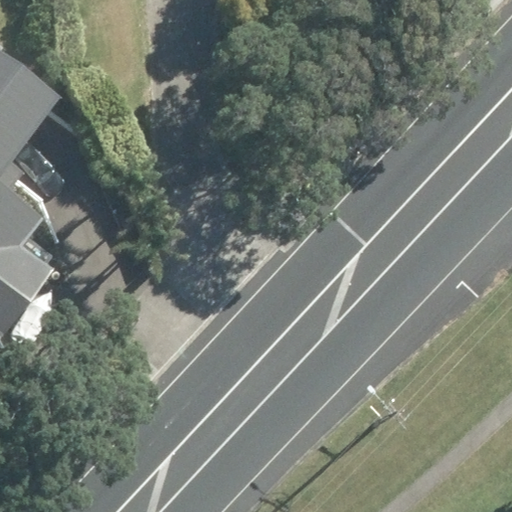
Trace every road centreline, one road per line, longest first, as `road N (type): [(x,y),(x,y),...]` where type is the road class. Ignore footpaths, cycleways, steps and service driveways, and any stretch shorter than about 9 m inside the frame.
road 1 (residential): [(274,377),(217,292),(185,146),(166,0)]
road 2 (primary): [(511,115),(274,377)]
road 3 (primary): [(274,377),(148,511)]
